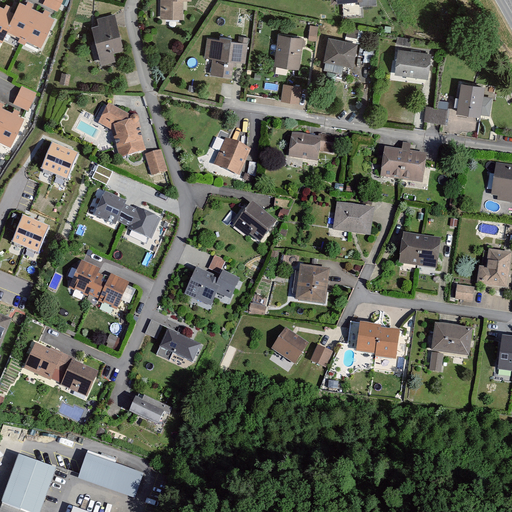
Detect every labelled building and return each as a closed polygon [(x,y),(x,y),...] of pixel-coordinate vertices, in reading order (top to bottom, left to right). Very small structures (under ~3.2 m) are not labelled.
[(27,0),(20,0),(15,11),(8,25),(43,42),(57,14),(27,0)] [(43,0),(41,4),(56,11),(61,0),(43,0)] [(158,0),(158,19),(182,19),(182,0),(158,0)] [(15,11),(0,3),(0,37),(8,25),(15,11)] [(114,15),(95,18),(97,24),(89,26),(98,65),(114,62),(112,54),(123,51),(114,15)] [(317,26),(308,26),(307,40),(315,41),(317,26)] [(302,37),(276,34),(272,67),(299,70),(302,37)] [(236,42),(207,37),(204,58),(245,64),(249,37),(237,36),(236,42)] [(357,43),(327,37),(322,61),(352,67),(357,43)] [(430,52),(396,49),(393,75),(427,78),(430,52)] [(483,87),(459,83),(454,111),(479,115),(483,87)] [(302,85),(282,84),(281,101),(301,103),(302,85)] [(21,88),(15,102),(27,107),(34,94),(21,88)] [(24,113),(0,102),(0,138),(10,143),(24,113)] [(127,115),(105,103),(95,123),(110,131),(117,158),(141,152),(134,123),(135,119),(134,116),(130,115),(127,115)] [(447,108),(425,105),(423,121),(445,124),(447,108)] [(319,138),(291,135),(288,157),(316,160),(317,151),(337,154),(339,135),(319,133),(319,138)] [(82,152),(52,139),(38,169),(68,185),(82,152)] [(248,151),(223,139),(212,164),(237,175),(248,151)] [(399,151),(383,149),(379,177),(422,183),(425,154),(409,152),(410,144),(400,142),(399,151)] [(167,170),(161,150),(144,155),(151,175),(167,170)] [(511,165),(496,163),(491,195),(498,196),(498,201),(511,202),(511,165)] [(161,218),(105,191),(94,215),(151,240),(161,218)] [(249,200),(231,223),(258,244),(276,220),(249,200)] [(373,207),(335,204),(332,233),(370,236),(373,207)] [(290,211),(282,208),(278,216),(285,220),(290,211)] [(51,225),(22,213),(10,243),(38,255),(51,225)] [(439,237),(402,232),(398,265),(434,270),(439,237)] [(509,253),(487,251),(486,268),(478,268),(476,285),(506,288),(509,253)] [(100,268),(78,259),(67,287),(85,294),(87,289),(100,295),(96,302),(118,311),(130,282),(108,273),(106,277),(98,273),(100,268)] [(217,278),(194,267),(182,293),(209,305),(214,293),(230,300),(240,278),(221,270),(217,278)] [(328,270),(297,267),(293,301),(324,304),(328,270)] [(472,286),(455,284),(454,298),(471,300),(472,286)] [(267,307),(251,303),(248,313),(265,317),(267,307)] [(0,347),(11,319),(0,314),(0,347)] [(163,325),(152,320),(145,334),(157,340),(163,325)] [(474,327),(431,323),(426,373),(440,375),(442,354),(470,357),(474,327)] [(397,329),(355,324),(351,355),(393,360),(397,329)] [(308,345),(284,328),(270,349),(294,365),(308,345)] [(203,346),(169,331),(156,356),(170,362),(173,353),(195,364),(203,346)] [(511,336),(502,335),(497,370),(511,372),(511,336)] [(94,370),(32,345),(22,369),(49,380),(51,374),(61,378),(58,385),(83,396),(94,370)] [(331,351),(318,346),(311,362),(324,367),(331,351)] [(139,401),(132,398),(126,412),(157,424),(162,412),(170,415),(173,408),(141,396),(139,401)] [(144,470),(88,451),(78,478),(135,498),(144,470)] [(55,471),(18,457),(3,498),(40,511),(55,471)]
